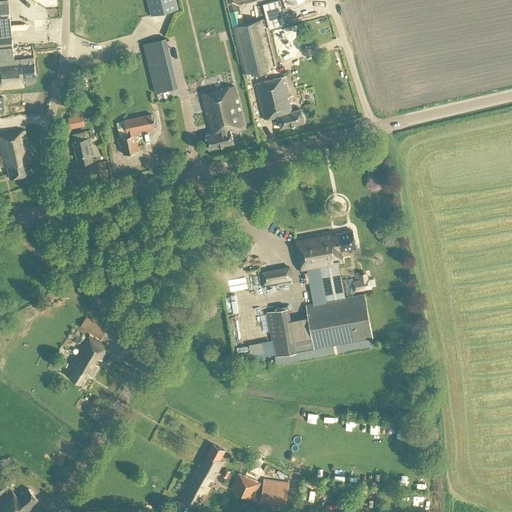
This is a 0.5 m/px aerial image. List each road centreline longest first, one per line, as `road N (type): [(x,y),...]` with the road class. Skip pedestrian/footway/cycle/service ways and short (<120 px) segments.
road 1 (tertiary): [(52,511),(256,177)]
road 2 (unclassified): [(46,210),(221,168),(256,177)]
road 3 (residential): [(46,210),(64,0)]
road 4 (track): [(150,356),(42,239),(29,214)]
road 5 (tertiary): [(371,127),(511,95)]
road 6 (residential): [(371,127),(329,0)]
road 7 (tertiary): [(256,177),(288,152),(371,127)]
